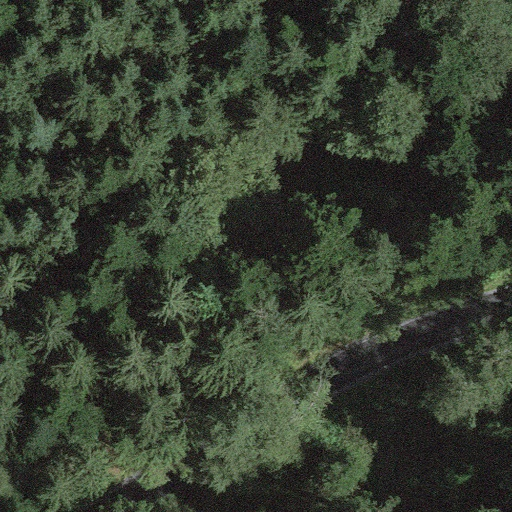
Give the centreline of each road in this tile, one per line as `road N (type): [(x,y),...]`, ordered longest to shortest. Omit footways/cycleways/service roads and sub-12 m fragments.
road 1 (track): [(417,0),(317,154),(227,251),(105,335),(0,387)]
road 2 (track): [(129,511),(328,389),(439,333),(511,317)]
